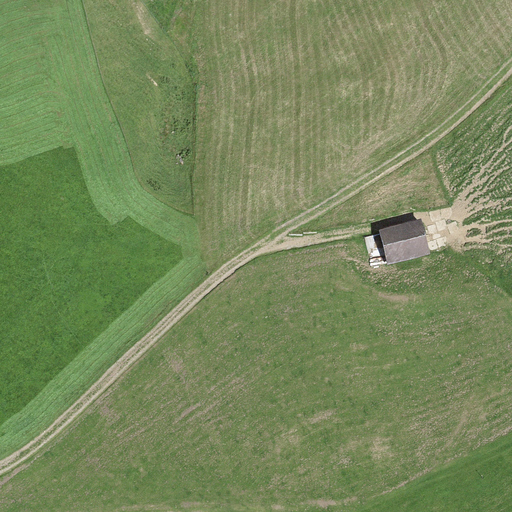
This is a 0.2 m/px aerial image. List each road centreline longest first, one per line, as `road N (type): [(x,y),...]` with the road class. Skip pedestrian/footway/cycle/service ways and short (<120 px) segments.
road 1 (track): [(0,474),(249,253),(413,159),(511,70)]
road 2 (track): [(249,253),(368,229)]
